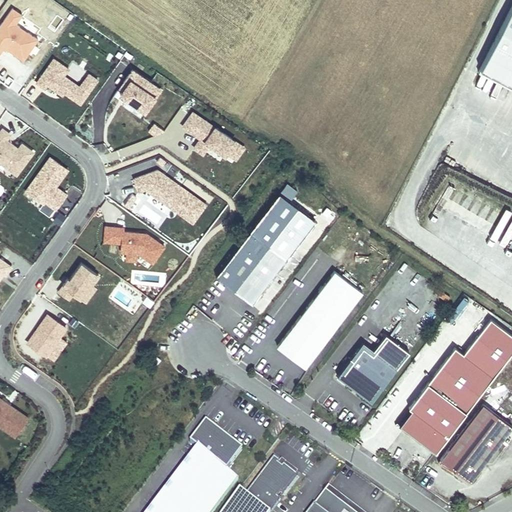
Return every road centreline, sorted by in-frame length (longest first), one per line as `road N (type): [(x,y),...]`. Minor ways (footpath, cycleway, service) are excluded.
road 1 (residential): [(0,329),(88,200),(94,176),(85,157),(0,95)]
road 2 (unclassified): [(193,343),(431,511)]
road 3 (unknown): [(453,120),(421,182),(418,214),(451,251),(511,293)]
road 4 (residential): [(5,511),(54,428),(49,403),(0,362)]
road 5 (unknown): [(231,370),(118,511)]
road 6 (unknown): [(294,415),(404,274)]
road 7 (unknown): [(511,0),(453,120)]
